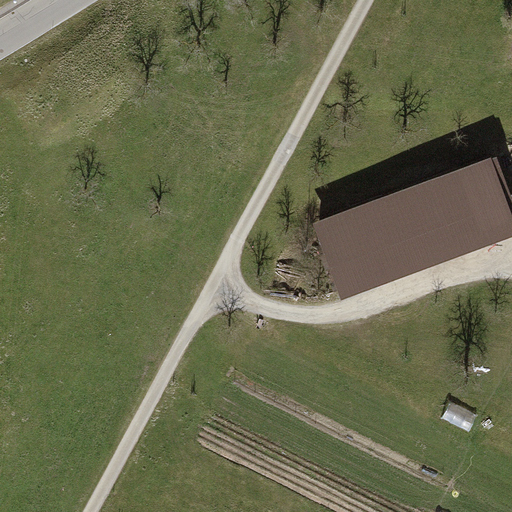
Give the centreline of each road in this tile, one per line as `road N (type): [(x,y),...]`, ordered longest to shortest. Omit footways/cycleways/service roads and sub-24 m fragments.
road 1 (track): [(92,511),(366,0)]
road 2 (track): [(511,247),(340,307),(267,312),(211,290)]
